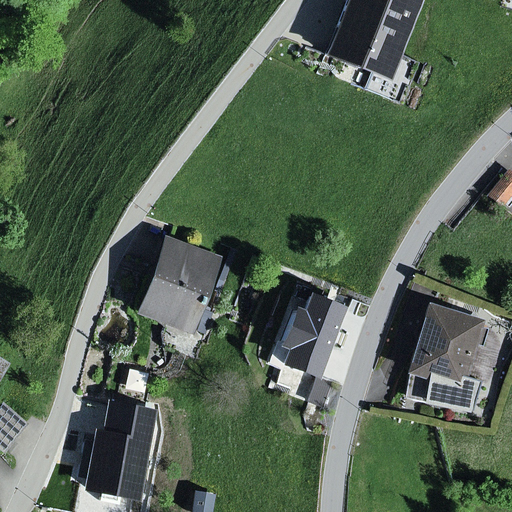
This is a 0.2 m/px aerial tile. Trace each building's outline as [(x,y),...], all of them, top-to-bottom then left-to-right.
[(425,0),(348,0),(329,52),(396,78),(425,0)] [(511,170),(495,191),(509,203),(511,198),(511,170)] [(172,233),(144,310),(198,331),(227,253),(172,233)] [(353,304),(317,291),(313,301),(300,297),(283,344),(293,347),(287,364),(321,376),(326,378),(353,304)] [(415,367),(411,391),(475,409),(484,377),(471,374),(481,337),(489,339),(492,324),(486,323),(489,317),(435,299),(415,367)] [(0,386),(15,362),(0,353),(0,386)] [(326,378),(321,376),(313,399),(328,404),(336,382),(326,378)] [(158,409),(109,400),(103,430),(96,429),(85,491),(142,501),(158,409)] [(30,419),(8,402),(0,412),(0,438),(8,446),(30,419)] [(159,417),(152,468),(171,471),(178,419),(159,417)]
